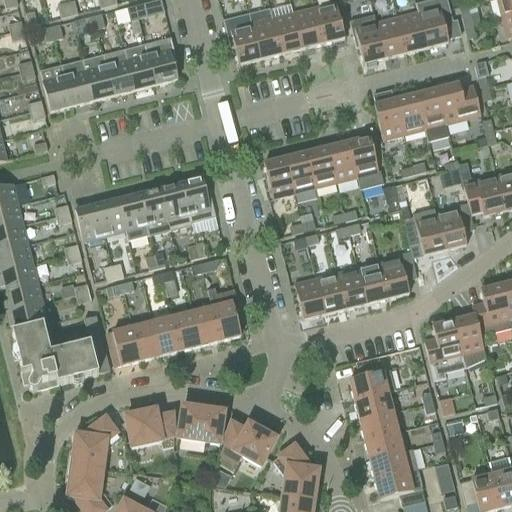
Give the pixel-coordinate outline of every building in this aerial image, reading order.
[(2,0),(5,13),(17,10),(14,0),(2,0)] [(105,0),(96,0),(99,11),(108,9),(105,0)] [(116,7),(114,0),(105,0),(108,9),(116,7)] [(511,0),(496,0),(501,21),(511,17),(511,0)] [(77,17),(73,4),(65,6),(68,19),(77,17)] [(335,5),(314,11),(322,47),(344,41),(335,5)] [(65,6),(57,8),(60,21),(68,19),(65,6)] [(135,9),(138,22),(147,20),(143,6),(135,9)] [(290,6),(269,12),(272,21),(281,58),(302,52),(293,16),(290,6)] [(130,24),(138,22),(135,9),(127,11),(130,24)] [(418,15),(426,51),(448,46),(439,10),(418,15)] [(314,11),(293,16),(302,52),(322,47),(314,11)] [(269,12),(248,17),(251,27),(260,63),(281,58),(272,21),(269,12)] [(28,30),(36,27),(33,15),(25,17),(28,30)] [(396,21),(406,57),(426,51),(418,15),(396,21)] [(469,16),(472,28),(472,29),(480,27),(477,15),(469,16)] [(461,18),(464,30),(472,28),(469,16),(461,18)] [(92,19),(96,33),(104,30),(101,17),(92,19)] [(248,17),(223,23),(230,51),(234,50),(238,68),(260,63),(251,27),(248,17)] [(511,41),(511,17),(501,21),(507,42),(511,41)] [(349,24),(356,50),(359,50),(364,67),(385,62),(376,26),(374,18),(349,24)] [(88,35),(96,33),(92,19),(84,22),(88,35)] [(376,26),(385,62),(406,57),(396,21),(376,26)] [(21,25),(7,28),(9,37),(23,33),(21,25)] [(51,30),(54,43),(62,41),(59,28),(51,30)] [(464,30),(466,38),(467,42),(475,40),(472,29),(472,28),(464,30)] [(46,45),(54,43),(51,30),(42,32),(46,45)] [(25,41),(23,33),(9,37),(11,45),(25,41)] [(147,57),(155,89),(177,83),(172,65),(176,64),(170,41),(145,47),(147,57)] [(124,53),(134,94),(155,89),(147,57),(145,47),(124,53)] [(103,58),(113,100),(134,94),(124,53),(103,58)] [(82,63),(92,105),(113,100),(103,58),(82,63)] [(63,79),(71,110),(92,105),(82,63),(61,69),(63,79)] [(474,69),(477,81),(480,92),(488,90),(485,79),(488,78),(485,64),(476,67),(474,69)] [(31,65),(17,68),(19,76),(33,73),(31,65)] [(39,74),(50,116),(71,110),(63,79),(61,69),(39,74)] [(35,81),(33,73),(19,76),(21,85),(35,81)] [(437,92),(446,128),(480,119),(473,89),(460,92),(458,87),(437,92)] [(480,92),(483,104),(491,102),(488,90),(480,92)] [(425,133),(424,134),(427,146),(449,140),(445,128),(446,128),(437,92),(416,97),(425,133)] [(383,144),(404,139),(395,103),(393,103),(391,93),(373,98),(375,108),(374,108),(383,144)] [(395,103),(404,139),(424,134),(425,133),(416,97),(395,103)] [(43,112),(41,104),(27,107),(29,116),(43,112)] [(43,112),(29,116),(31,124),(45,121),(43,112)] [(482,124),(485,136),(493,134),(490,122),(482,124)] [(496,146),(493,134),(485,136),(488,148),(496,146)] [(348,145),(357,181),(360,193),(383,187),(380,174),(378,175),(369,140),(348,145)] [(327,151),(336,187),(357,181),(348,145),(327,151)] [(32,149),(34,157),(47,154),(45,146),(32,149)] [(306,156),(315,192),(336,187),(327,151),(306,156)] [(285,161),(294,197),(315,192),(306,156),(285,161)] [(272,203),(294,197),(285,161),(263,167),(272,203)] [(444,168),(446,176),(458,172),(456,164),(444,168)] [(412,169),(414,177),(426,174),(424,166),(412,169)] [(400,172),(402,180),(414,177),(412,169),(400,172)] [(511,174),(495,179),(504,215),(511,213),(511,174)] [(43,190),(55,186),(53,178),(40,181),(43,190)] [(462,184),(467,206),(468,210),(480,208),(483,221),(504,215),(495,179),(475,184),(474,181),(462,184)] [(202,182),(180,187),(188,219),(190,227),(216,220),(207,184),(202,185),(202,182)] [(180,187),(159,193),(167,224),(169,234),(191,228),(190,227),(188,219),(180,187)] [(0,191),(0,212),(17,209),(12,188),(0,191)] [(385,191),(381,192),(385,209),(388,218),(400,214),(397,206),(393,189),(385,191)] [(159,193),(138,198),(146,230),(148,239),(169,234),(167,224),(159,193)] [(138,198),(117,203),(125,235),(128,244),(148,239),(146,230),(138,198)] [(117,203),(96,208),(104,240),(125,235),(117,203)] [(86,205),(73,208),(75,214),(83,246),(104,240),(96,208),(87,211),(86,205)] [(435,218),(444,254),(466,249),(463,236),(474,233),(468,210),(467,206),(455,209),(456,213),(435,218)] [(69,217),(67,210),(67,208),(53,212),(55,220),(69,217)] [(0,234),(22,229),(17,209),(0,212),(0,234)] [(423,259),(444,254),(435,218),(415,223),(414,220),(409,221),(407,210),(399,212),(402,223),(409,249),(420,246),(423,259)] [(355,213),(343,216),(345,224),(357,221),(355,213)] [(343,216),(332,219),(334,227),(345,224),(343,216)] [(69,217),(55,220),(58,229),(71,225),(69,217)] [(301,227),(303,235),(315,232),(313,224),(301,227)] [(290,230),(292,238),(303,235),(301,227),(290,230)] [(347,230),(349,238),(360,235),(358,227),(347,230)] [(0,255),(27,248),(22,229),(0,234),(0,255)] [(337,241),(349,238),(347,230),(335,233),(337,241)] [(316,238),(305,240),(307,248),(318,246),(317,241),(316,238)] [(305,240),(293,243),(295,251),(306,249),(307,248),(305,240)] [(195,248),(198,261),(207,259),(203,246),(195,248)] [(0,276),(32,268),(27,248),(0,255),(0,276)] [(79,257),(77,248),(63,252),(65,260),(79,257)] [(187,250),(190,263),(198,261),(195,248),(187,250)] [(378,266),(387,302),(409,297),(405,284),(417,281),(410,255),(398,258),(399,261),(378,266)] [(153,259),(156,272),(165,270),(161,256),(153,259)] [(79,257),(65,260),(67,269),(81,265),(79,257)] [(145,261),(148,274),(156,272),(153,259),(145,261)] [(200,267),(203,276),(213,274),(210,264),(200,267)] [(357,272),(366,308),(387,302),(378,266),(357,272)] [(111,269),(114,282),(123,280),(120,267),(111,269)] [(192,279),(203,276),(200,267),(190,269),(192,279)] [(0,289),(4,288),(6,297),(37,288),(32,268),(0,276),(0,289)] [(103,271),(106,284),(114,282),(111,269),(103,271)] [(336,277),(345,313),(366,308),(357,272),(336,277)] [(177,298),(173,283),(171,274),(161,277),(163,286),(167,300),(177,298)] [(153,288),(163,286),(161,277),(151,279),(153,288)] [(315,282),(324,318),(345,313),(336,277),(315,282)] [(303,324),(324,318),(315,282),(294,288),(303,324)] [(121,287),(124,296),(134,293),(131,284),(121,287)] [(511,284),(501,288),(510,324),(511,323),(511,284)] [(77,308),(91,304),(87,287),(73,291),(77,308)] [(107,300),(114,298),(124,296),(121,287),(111,289),(111,290),(105,291),(107,300)] [(3,304),(6,317),(43,308),(37,288),(6,297),(8,303),(3,304)] [(471,309),(474,318),(479,340),(480,340),(511,331),(511,330),(510,324),(501,288),(480,293),(483,306),(471,309)] [(214,292),(207,294),(211,311),(220,344),(240,339),(234,314),(239,313),(234,293),(216,298),(214,292)] [(14,328),(16,335),(43,329),(47,328),(43,308),(6,317),(9,329),(14,328)] [(211,311),(192,315),(200,349),(220,344),(211,311)] [(192,315),(172,320),(180,354),(200,349),(192,315)] [(453,324),(465,371),(486,362),(484,354),(480,340),(479,340),(474,318),(453,324)] [(11,336),(21,377),(22,377),(23,382),(29,385),(27,388),(28,393),(32,395),(37,394),(37,393),(98,378),(109,375),(95,319),(83,322),(89,346),(61,354),(58,343),(47,345),(43,329),(16,335),(11,336)] [(172,320),(152,325),(160,359),(180,354),(172,320)] [(424,345),(430,371),(434,385),(446,381),(444,377),(465,371),(453,324),(432,329),(435,342),(424,345)] [(152,325),(132,330),(140,364),(160,359),(152,325)] [(112,335),(106,337),(114,371),(120,369),(140,364),(132,330),(112,335)] [(354,404),(388,396),(395,394),(390,373),(382,375),(380,364),(356,369),(359,381),(349,384),(354,404)] [(421,398),(423,408),(432,405),(430,395),(421,398)] [(354,404),(359,424),(393,415),(388,396),(354,404)] [(510,397),(501,399),(502,404),(505,414),(511,411),(511,403),(511,401),(510,397)] [(485,409),(497,406),(495,398),(483,401),(485,409)] [(450,401),(438,404),(442,420),(454,417),(450,401)] [(426,418),(435,415),(432,405),(423,408),(426,418)] [(223,416),(182,410),(177,442),(219,448),(223,416)] [(499,421),(497,412),(486,415),(488,424),(499,421)] [(155,414),(125,421),(131,451),(161,445),(162,452),(173,450),(172,418),(157,421),(155,414)] [(359,424),(364,444),(398,435),(393,415),(359,424)] [(75,439),(71,470),(102,474),(105,455),(121,443),(105,421),(81,440),(75,439)] [(463,436),(460,425),(445,428),(448,440),(463,436)] [(221,457),(217,467),(233,475),(241,459),(260,470),(275,442),(248,427),(244,434),(231,426),(221,457)] [(364,444),(369,463),(403,455),(398,435),(364,444)] [(431,437),(433,447),(442,445),(440,435),(431,437)] [(445,455),(442,445),(433,447),(436,457),(445,455)] [(285,481),(282,500),(313,505),(317,474),(312,473),(294,449),(272,465),(285,481)] [(369,463),(374,483),(408,475),(417,472),(412,453),(403,455),(369,463)] [(509,461),(489,466),(491,478),(499,511),(511,508),(511,474),(510,468),(509,461)] [(491,478),(459,486),(465,509),(465,510),(476,507),(477,511),(498,511),(499,511),(491,478),(489,466),(488,466),(491,478)] [(99,493),(102,474),(71,470),(67,501),(73,501),(80,511),(107,511),(112,509),(99,493)] [(425,504),(422,492),(417,472),(408,475),(374,483),(379,504),(398,499),(401,510),(425,504)] [(442,502),(444,511),(451,511),(457,511),(454,499),(442,502)] [(311,511),(313,505),(282,500),(280,511),(311,511)] [(164,511),(166,510),(152,503),(146,511),(138,511),(123,504),(119,511),(164,511)]
